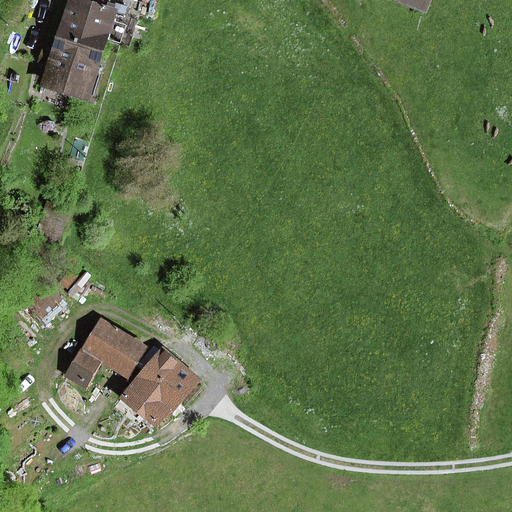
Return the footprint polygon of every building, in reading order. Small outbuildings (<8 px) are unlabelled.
[(46,84),(87,97),(114,13),(113,13),(106,10),(99,8),(91,6),(72,0),(70,10),(56,53),(55,56),(52,66),(46,84)] [(93,0),(91,6),(99,8),(101,0),(93,0)] [(400,0),(425,10),(429,0),(400,0)] [(42,63),(52,66),(55,56),(45,53),(42,63)] [(50,205),(37,244),(52,248),(65,209),(50,205)] [(86,385),(102,358),(131,375),(146,350),(101,323),(69,375),(86,385)] [(151,396),(170,412),(196,382),(161,352),(125,394),(141,408),(151,396)]
